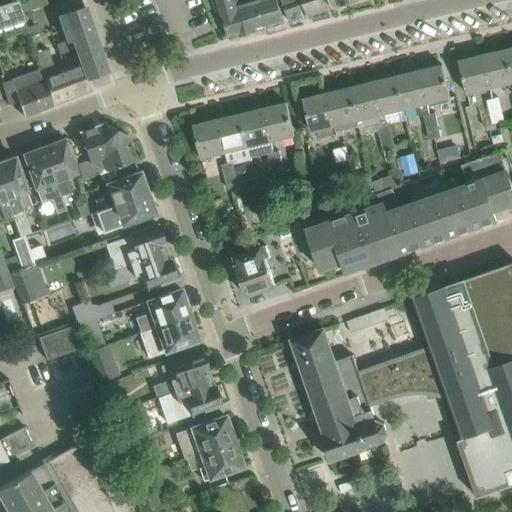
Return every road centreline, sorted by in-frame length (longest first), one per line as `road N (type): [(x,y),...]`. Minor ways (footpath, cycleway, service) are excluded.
road 1 (unclassified): [(141,87),(457,0)]
road 2 (unclassified): [(511,236),(225,335)]
road 3 (unclassified): [(141,87),(225,335)]
road 4 (unclassified): [(225,335),(284,511)]
road 5 (unclassified): [(0,137),(141,87)]
